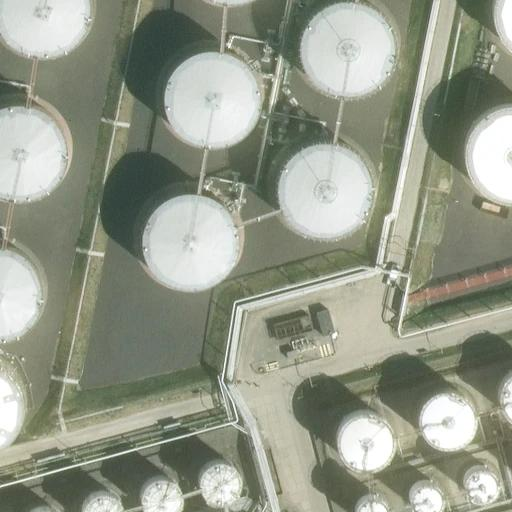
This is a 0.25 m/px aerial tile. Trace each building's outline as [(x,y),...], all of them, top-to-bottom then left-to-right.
[(89,2),(89,1),(89,0),(0,0),(0,29),(5,36),(13,42),(22,47),(30,49),(39,50),(48,50),(59,47),(67,42),(75,36),(82,27),(86,20),(88,11),(89,2)] [(397,42),(398,41),(397,33),(394,24),(391,16),(384,7),(379,2),(376,0),(317,0),(313,3),(306,11),(301,20),(297,31),(296,40),(297,49),(299,59),(303,67),(308,75),(316,82),(323,86),(333,90),(344,92),(351,92),(362,90),(371,86),(380,80),(387,72),(393,63),(396,52),(397,42)] [(511,0),(491,0),(491,4),(492,13),(494,22),(498,29),(504,38),(511,44),(511,0)] [(260,89),(260,88),(259,78),(256,69),(252,61),(246,54),(239,48),(231,43),(219,39),(211,39),(202,39),(191,43),(184,47),(175,54),(169,61),(165,69),(162,79),(161,88),(162,97),(165,106),(169,115),(176,123),(182,128),(191,133),(200,136),(210,137),(219,136),(228,134),(239,128),(245,123),(252,115),(256,106),(259,97),(260,89)] [(65,140),(64,130),(62,122),(57,113),(52,106),(44,99),(35,94),(26,91),(19,90),(12,91),(0,93),(0,185),(3,187),(13,189),(20,189),(32,186),(43,181),(50,175),(57,167),(61,160),(64,149),(65,140)] [(511,96),(507,97),(498,98),(489,101),(481,105),(474,112),(467,120),(464,127),(461,136),(460,146),(461,155),(464,164),(469,173),(475,180),(483,187),(490,191),(498,193),(508,195),(511,194),(511,96)] [(374,182),(374,181),(373,171),(371,162),(366,154),(360,146),(352,140),(344,135),(336,132),(327,131),(317,131),(308,134),(298,139),(291,144),(284,152),(279,160),(276,169),(274,177),(275,186),(277,196),(281,205),(287,214),(294,221),(302,225),(311,229),(322,231),(329,231),(340,228),(349,224),(358,218),(365,210),(370,202),(373,192),(374,182)] [(238,232),(238,231),(237,223),(235,214),(231,205),(226,198),(219,191),(211,186),(200,182),(190,181),(181,181),(171,183),(161,188),(154,194),(147,202),(142,210),(139,219),(138,230),(138,239),(141,249),(145,257),(151,264),(156,270),(162,274),(167,277),(177,280),(186,281),(196,280),(205,278),(214,274),(221,269),(228,260),(233,253),(237,242),(238,232)] [(39,286),(39,285),(38,276),(35,266),(30,257),(25,251),(18,245),(10,241),(2,238),(0,237),(0,332),(1,333),(7,331),(15,327),(24,321),(31,312),(35,304),(38,296),(39,286)] [(335,335),(328,312),(317,315),(323,339),(335,335)] [(312,331),(308,315),(273,325),(277,341),(312,331)] [(23,399),(24,399),(23,390),(20,381),(15,371),(10,364),(2,358),(0,356),(0,440),(8,435),(15,426),(19,419),(22,410),(23,399)] [(511,368),(511,369),(506,372),(502,376),(499,381),(497,386),(496,391),(496,396),(497,402),(499,407),(502,411),(506,415),(511,418),(511,419),(511,368)] [(472,422),(472,416),(472,410),(470,405),(467,400),(464,396),(460,392),(455,389),(449,387),(444,387),(438,387),(433,388),(428,391),(423,394),(419,398),(416,402),(414,408),(413,413),(413,419),(414,424),(416,430),(419,434),(423,438),(428,442),(433,444),(438,445),(444,445),(449,445),(455,443),(460,440),(464,436),(467,432),(470,427),(472,422)] [(392,444),(393,438),(392,433),(391,427),(388,422),(384,417),(380,414),(375,411),(370,409),(364,408),(358,408),(352,410),(347,412),(343,416),(339,420),(336,425),(333,430),(332,436),(332,441),(333,447),(336,452),(339,457),(343,461),(347,465),(353,467),(358,468),(364,468),(370,468),(375,466),(380,463),(384,459),(388,455),(391,449),(392,444)] [(244,477),(244,476),(242,468),(240,463),(238,460),(231,455),(227,454),(221,453),(217,453),(213,454),(208,456),(204,459),(200,464),(198,467),(197,472),(197,476),(197,481),(198,485),(203,492),(207,496),(211,498),(219,500),(223,500),(228,499),(236,494),(239,490),(242,487),(243,483),(244,477)] [(469,468),(467,470),(465,472),(463,474),(462,477),(461,479),(461,482),(461,485),(462,488),(463,490),(464,492),(466,495),(468,496),(471,498),(473,498),(476,499),(479,499),(482,498),(484,497),(487,496),(489,494),(491,492),(492,489),(493,487),(494,484),(494,481),(493,479),(492,476),(491,473),(489,471),(487,469),(485,468),(482,467),(480,466),(477,466),(474,466),(471,467),(469,468)] [(184,494),(184,492),(183,484),(180,479),(177,475),(170,470),(165,468),(161,468),(155,468),(151,469),(146,472),(143,474),(140,477),(137,482),(136,487),(135,492),(135,497),(137,501),(139,505),(141,509),(144,511),(174,511),(177,510),(180,506),(182,503),(184,498),(184,494)] [(414,482),(412,484),(410,486),(409,488),(407,491),(407,494),(406,496),(407,499),(407,502),(408,504),(410,507),(412,509),(414,511),(416,511),(428,511),(430,511),(432,510),(435,508),(436,506),(438,504),(439,501),(439,498),(439,496),(439,493),(438,490),(437,488),(435,486),(433,484),(431,482),(428,481),(425,480),(422,480),(420,480),(417,481),(414,482)] [(127,507),(127,506),(126,498),(124,494),(121,489),(117,486),(112,484),(108,483),(104,483),(96,484),(88,489),(84,493),(82,497),(81,502),(80,506),(81,511),(126,511),(127,511),(127,507)] [(361,496),(359,498),(357,500),(356,502),(354,505),(354,507),(353,510),(353,511),(386,511),(386,510),(386,507),(385,504),(384,502),(382,499),(380,498),(378,496),(375,495),(372,494),(369,494),(367,494),(364,495),(361,496)] [(67,511),(65,507),(62,504),(58,501),(53,498),(49,497),(43,497),(39,497),(34,499),(30,502),(26,504),(24,508),(21,511),(67,511)]
